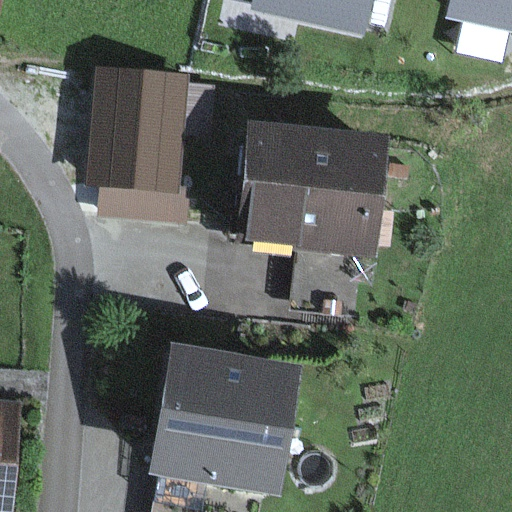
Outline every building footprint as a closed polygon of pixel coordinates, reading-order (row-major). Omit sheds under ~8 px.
[(255,0),(254,5),(354,26),(360,0),(255,0)] [(511,0),(452,0),(449,16),(511,30),(511,0)] [(189,80),(119,72),(103,226),(174,233),(189,80)] [(377,153),(231,145),(225,257),(370,266),(377,153)] [(304,377),(178,355),(155,485),(281,507),(304,377)] [(21,511),(18,394),(0,394),(0,511),(21,511)]
